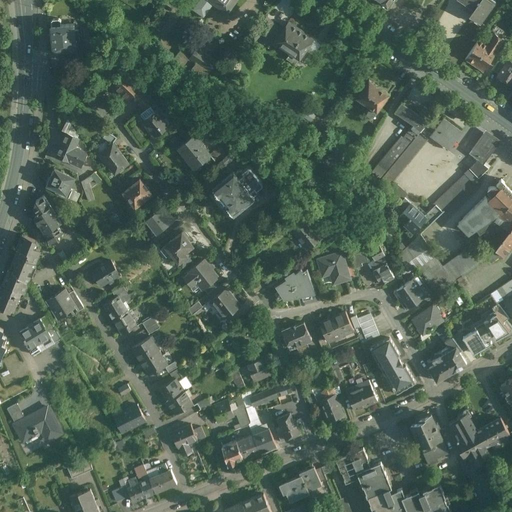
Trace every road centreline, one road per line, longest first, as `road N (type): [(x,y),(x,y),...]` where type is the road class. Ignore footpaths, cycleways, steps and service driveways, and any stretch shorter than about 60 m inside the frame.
road 1 (residential): [(437,391),(377,294),(278,315),(260,308),(106,115),(29,81)]
road 2 (residential): [(73,283),(142,391),(190,498)]
road 3 (tertiary): [(511,123),(335,0)]
road 4 (secondary): [(0,227),(29,81)]
road 5 (unclassified): [(312,445),(437,391)]
road 6 (unclassified): [(190,498),(312,445)]
